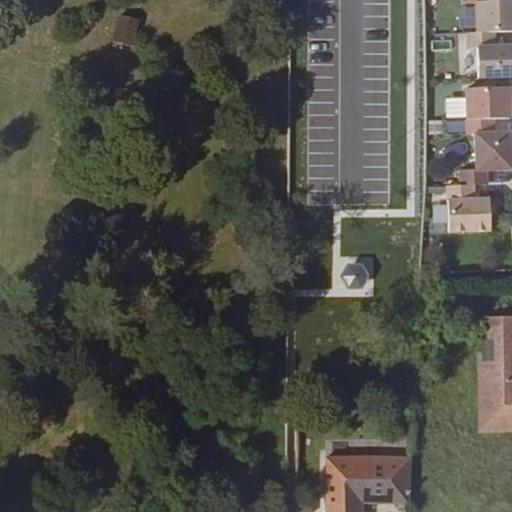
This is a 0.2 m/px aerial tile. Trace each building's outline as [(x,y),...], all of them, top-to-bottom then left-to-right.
[(511,1),(495,2),(495,0),(469,0),(469,4),(478,4),(479,34),(497,33),(511,32),(511,1)] [(497,33),(479,34),(471,34),(470,49),(480,49),(480,78),(510,78),(511,77),(511,46),(497,47),(497,33)] [(510,89),(468,90),(469,134),(477,134),(495,133),(496,119),(511,119),(510,89)] [(478,170),(462,171),(462,186),(476,185),(489,185),(488,170),(511,170),(511,132),(495,133),(477,134),(478,170)] [(476,185),(462,186),(449,186),(451,231),(492,231),(491,199),(476,199),(476,185)] [(511,269),(481,270),(483,429),(511,428),(511,269)] [(364,511),(364,503),(411,504),(414,458),(329,458),(328,511),(364,511)]
